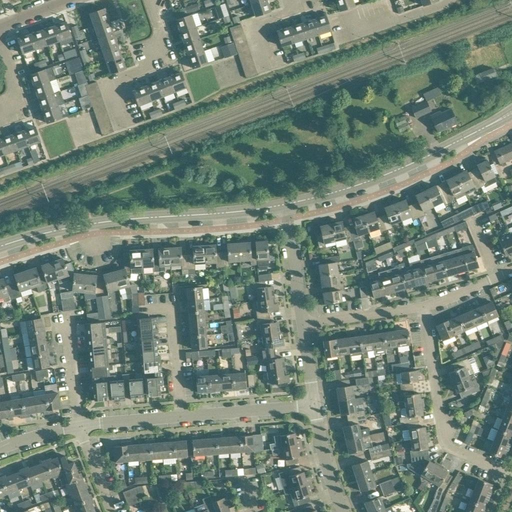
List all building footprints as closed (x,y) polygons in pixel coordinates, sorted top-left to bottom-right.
[(270,11),(266,0),(263,0),(251,4),(255,16),(270,11)] [(355,6),(352,0),(335,0),(339,11),(355,6)] [(224,4),(215,7),(219,19),(223,18),(228,16),(226,10),(224,4)] [(90,14),(94,26),(109,20),(105,9),(90,14)] [(176,20),(180,33),(196,28),(191,15),(176,20)] [(326,16),(313,20),(318,35),(331,31),(326,16)] [(113,32),(109,20),(94,26),(98,38),(113,32)] [(318,35),(313,20),(301,23),(306,39),(318,35)] [(66,22),(53,26),(59,41),(71,37),(66,22)] [(306,39),(301,23),(289,27),(294,43),(306,39)] [(231,34),(242,30),(241,24),(229,28),(231,34)] [(59,41),(53,26),(41,30),(47,45),(59,41)] [(294,43),(289,27),(277,31),(282,47),(294,43)] [(200,40),(196,28),(180,33),(184,45),(200,40)] [(47,45),(41,30),(30,34),(35,50),(47,45)] [(244,35),(242,30),(231,34),(233,39),(244,35)] [(117,44),(113,32),(98,38),(102,50),(117,44)] [(35,50),(30,34),(18,38),(23,54),(35,50)] [(246,41),(244,35),(233,39),(234,41),(235,45),(246,41)] [(204,51),(200,40),(184,45),(188,56),(204,51)] [(237,50),(248,46),(246,41),(235,45),(237,50)] [(233,43),(221,47),(225,58),(229,56),(237,54),(233,43)] [(333,43),(322,47),(324,52),(335,49),(333,43)] [(121,56),(117,44),(102,50),(106,62),(121,56)] [(238,56),(250,52),(248,46),(237,50),(238,53),(238,56)] [(75,49),(63,53),(63,54),(65,60),(71,58),(77,56),(75,49)] [(208,63),(204,51),(188,56),(192,69),(208,63)] [(240,61),(252,58),(250,52),(238,56),(240,61)] [(126,69),(121,56),(106,62),(110,74),(126,69)] [(253,63),(252,58),(240,61),(242,67),(253,63)] [(255,69),(253,63),(242,67),(244,72),(255,69)] [(257,74),(255,69),(244,72),(246,78),(257,74)] [(496,75),(493,69),(474,76),(477,83),(496,75)] [(30,75),(34,87),(50,82),(45,70),(30,75)] [(85,76),(83,71),(77,73),(75,73),(77,79),(79,78),(85,76)] [(181,72),(169,77),(175,92),(186,88),(181,72)] [(175,92),(169,77),(157,82),(163,97),(175,92)] [(54,94),(50,82),(34,87),(38,99),(54,94)] [(87,91),(98,88),(96,82),(85,86),(87,91)] [(163,97),(157,82),(145,86),(151,101),(163,97)] [(151,101),(145,86),(133,91),(139,106),(151,101)] [(100,93),(98,88),(87,91),(88,95),(89,97),(100,93)] [(102,99),(100,93),(89,97),(90,101),(91,102),(102,99)] [(58,106),(54,94),(38,99),(43,111),(58,106)] [(80,98),(78,98),(80,104),(82,104),(88,102),(90,101),(89,97),(88,95),(86,96),(80,98)] [(93,108),(104,104),(102,99),(91,102),(93,108)] [(430,112),(425,101),(411,107),(416,118),(430,112)] [(95,114),(106,110),(104,104),(93,108),(95,114)] [(62,118),(58,106),(43,111),(47,123),(62,118)] [(108,115),(106,110),(95,114),(96,119),(108,115)] [(457,123),(451,110),(440,114),(440,112),(431,116),(438,132),(457,123)] [(110,121),(108,115),(96,119),(98,125),(110,121)] [(100,130),(112,126),(110,121),(98,125),(100,130)] [(113,132),(112,126),(100,130),(102,136),(113,132)] [(35,127),(23,131),(28,146),(40,142),(35,127)] [(28,146),(23,131),(11,135),(16,150),(28,146)] [(16,150),(11,135),(0,138),(0,142),(4,154),(16,150)] [(500,164),(501,164),(503,167),(506,165),(505,162),(511,158),(511,143),(494,151),(500,164)] [(478,168),(473,170),(481,188),(485,186),(486,188),(497,182),(497,181),(494,176),(495,176),(486,158),(481,160),(482,162),(477,165),(478,168)] [(0,175),(10,172),(8,166),(0,168),(0,175)] [(481,188),(473,170),(467,173),(466,170),(460,173),(459,171),(455,173),(465,196),(475,191),(481,188)] [(465,196),(455,173),(445,178),(447,183),(442,185),(450,203),(465,196)] [(450,203),(442,185),(436,188),(435,186),(430,188),(429,186),(424,189),(433,207),(443,203),(445,206),(450,203)] [(433,207),(424,189),(419,191),(420,193),(415,196),(418,202),(413,204),(419,218),(426,215),(424,212),(433,207)] [(419,218),(413,204),(408,206),(405,200),(399,202),(399,200),(394,202),(402,221),(411,218),(413,221),(419,218)] [(486,201),(482,203),(485,210),(487,214),(491,213),(486,201)] [(402,221),(394,202),(389,204),(390,206),(384,208),(387,214),(381,216),(387,231),(393,228),(392,225),(402,221)] [(387,231),(381,216),(376,218),(373,212),(368,214),(367,211),(362,213),(369,233),(371,238),(381,234),(380,233),(387,231)] [(369,233),(362,213),(357,214),(358,217),(352,219),(354,225),(349,227),(353,241),(360,240),(359,236),(369,233)] [(353,241),(349,227),(343,228),(342,221),(336,223),(335,220),(331,221),(336,242),(346,239),(347,243),(353,241)] [(336,242),(331,221),(325,223),(326,225),(320,226),(321,233),(315,235),(319,249),(326,247),(325,244),(336,242)] [(454,227),(455,231),(456,232),(468,227),(466,222),(454,227)] [(511,251),(511,240),(509,235),(498,240),(505,255),(511,251)] [(256,250),(258,265),(258,266),(269,266),(267,241),(256,242),(256,250)] [(256,250),(250,250),(250,242),(239,243),(240,261),(251,260),(251,265),(258,265),(256,250)] [(240,261),(239,243),(227,244),(228,252),(222,252),(223,267),(230,267),(229,262),(240,261)] [(403,244),(392,249),(394,253),(404,248),(403,244)] [(205,264),(204,245),(193,246),(193,254),(187,255),(189,278),(189,274),(195,274),(194,264),(205,264)] [(215,245),(204,245),(205,264),(216,263),(216,268),(223,267),(222,252),(216,253),(215,245)] [(461,248),(468,270),(478,267),(472,245),(461,248)] [(181,247),(170,248),(171,266),(181,265),(182,270),(183,275),(185,274),(186,278),(189,278),(187,255),(181,255),(181,247)] [(171,266),(170,248),(158,249),(159,257),(153,257),(153,267),(153,272),(166,271),(165,266),(171,266)] [(461,248),(451,251),(457,273),(468,270),(461,248)] [(152,249),(141,250),(142,268),(153,267),(153,257),(152,249)] [(142,268),(141,250),(130,251),(130,257),(124,257),(124,269),(126,274),(132,273),(131,268),(142,268)] [(451,251),(441,254),(447,276),(457,273),(451,251)] [(441,254),(430,258),(436,279),(447,276),(441,254)] [(317,271),(318,276),(338,273),(336,263),(340,262),(339,256),(324,258),(325,264),(318,265),(319,271),(317,271)] [(74,274),(71,262),(64,265),(62,259),(59,260),(58,258),(52,260),(52,262),(58,279),(59,283),(69,280),(70,282),(73,281),(73,280),(74,274)] [(430,258),(419,261),(426,283),(436,279),(430,258)] [(366,268),(375,265),(374,260),(365,263),(366,268)] [(409,264),(410,267),(416,286),(426,283),(419,261),(409,264)] [(52,262),(41,266),(44,273),(47,283),(58,279),(52,262)] [(410,267),(405,268),(404,263),(398,265),(399,267),(405,289),(416,286),(410,267)] [(399,267),(388,270),(395,292),(405,289),(399,267)] [(44,273),(38,275),(35,268),(25,271),(31,288),(36,286),(39,293),(50,289),(47,283),(44,273)] [(130,286),(126,274),(124,269),(115,272),(119,289),(126,287),(127,294),(132,293),(130,286)] [(388,270),(378,273),(380,280),(380,279),(384,295),(395,292),(388,270)] [(31,288),(25,271),(14,275),(17,282),(11,284),(16,298),(18,303),(22,301),(21,297),(22,296),(22,297),(33,293),(31,288)] [(119,289),(115,272),(103,275),(108,292),(119,289)] [(339,284),(338,273),(318,276),(319,281),(321,281),(322,287),(329,286),(330,292),(340,290),(340,291),(344,290),(343,283),(339,284)] [(85,275),(74,274),(73,280),(73,281),(72,291),(83,292),(85,275)] [(259,282),(264,281),(272,280),(271,274),(258,275),(259,282)] [(96,276),(85,275),(83,292),(95,293),(96,276)] [(16,298),(11,284),(5,286),(3,279),(0,279),(0,298),(4,297),(5,302),(10,300),(16,298)] [(380,279),(380,280),(369,283),(373,298),(384,295),(380,279)] [(264,281),(259,282),(252,283),(253,294),(255,294),(256,300),(274,298),(273,286),(265,287),(264,281)] [(366,286),(364,287),(359,287),(361,299),(367,298),(366,286)] [(186,294),(187,300),(202,299),(201,287),(185,289),(185,294),(186,294)] [(342,301),(340,291),(340,290),(330,292),(323,293),(324,299),(321,299),(322,304),(342,301)] [(112,318),(108,295),(102,296),(105,319),(112,318)] [(105,319),(102,296),(96,298),(98,314),(99,319),(105,319)] [(70,311),(68,298),(61,299),(63,312),(70,311)] [(275,304),(274,298),(256,300),(258,308),(256,309),(257,319),(270,317),(269,311),(279,310),(278,304),(275,304)] [(203,311),(202,299),(187,300),(188,308),(186,308),(187,312),(203,311)] [(484,304),(479,306),(486,321),(497,316),(491,302),(484,305),(484,304)] [(486,321),(479,306),(475,308),(475,309),(469,312),(475,326),(486,321)] [(204,323),(203,311),(187,312),(187,318),(189,318),(189,324),(204,323)] [(475,326),(469,312),(462,314),(462,313),(457,315),(464,331),(475,326)] [(464,331),(457,315),(453,317),(454,318),(447,321),(453,335),(464,331)] [(134,326),(134,331),(138,330),(157,329),(157,328),(154,328),(154,323),(157,323),(156,317),(137,319),(137,325),(134,326)] [(271,323),(270,317),(257,319),(253,319),(255,330),(260,329),(261,336),(280,333),(278,322),(271,323)] [(26,321),(28,333),(45,330),(44,326),(42,326),(41,319),(26,321)] [(453,335),(447,321),(447,320),(442,322),(443,323),(436,326),(444,344),(455,340),(453,335)] [(105,327),(104,322),(85,324),(85,329),(88,329),(89,334),(86,335),(109,333),(109,328),(109,327),(105,327)] [(205,335),(204,323),(189,324),(190,332),(188,332),(189,336),(205,335)] [(155,339),(155,334),(158,334),(157,329),(138,330),(138,336),(134,336),(135,341),(139,341),(158,339),(155,339)] [(407,329),(395,331),(397,347),(409,345),(407,329)] [(45,335),(45,330),(28,333),(30,345),(45,342),(44,335),(45,335)] [(385,348),(383,331),(378,332),(378,333),(371,334),(373,350),(374,355),(386,353),(385,348)] [(397,347),(395,331),(388,332),(387,331),(383,331),(385,348),(386,353),(386,355),(392,355),(391,347),(397,347)] [(113,343),(112,338),(106,338),(105,333),(109,333),(86,335),(86,340),(89,340),(90,345),(87,345),(87,346),(110,344),(113,343)] [(280,340),(280,333),(261,336),(263,344),(261,344),(262,355),(275,352),(274,347),(284,346),(283,339),(280,340)] [(373,350),(371,334),(364,335),(364,334),(359,335),(361,352),(362,356),(362,359),(368,358),(367,351),(373,350)] [(206,348),(205,335),(189,336),(189,342),(191,342),(191,349),(206,348)] [(361,352),(359,335),(354,336),(354,337),(347,338),(349,353),(350,357),(362,356),(361,352)] [(501,335),(494,338),(496,343),(503,340),(501,335)] [(338,355),(335,338),(330,339),(330,340),(323,341),(325,357),(338,355)] [(349,353),(347,338),(340,339),(340,338),(335,338),(338,355),(349,353)] [(496,343),(494,338),(486,342),(488,347),(496,343)] [(159,344),(158,339),(139,341),(139,347),(135,347),(136,352),(156,350),(156,345),(159,344)] [(46,349),(45,342),(30,345),(32,357),(49,354),(48,349),(46,349)] [(478,342),(470,346),(473,350),(480,347),(478,342)] [(110,344),(87,346),(87,351),(90,350),(91,356),(111,354),(111,349),(107,350),(106,344),(110,344)] [(487,348),(489,353),(497,350),(495,344),(487,348)] [(465,354),(473,350),(470,346),(463,349),(460,350),(462,355),(465,354)] [(238,347),(230,348),(231,357),(231,354),(239,353),(238,347)] [(231,357),(230,348),(222,349),(222,355),(222,358),(231,357)] [(157,356),(156,350),(136,352),(136,357),(140,357),(141,362),(137,362),(137,363),(160,361),(160,356),(157,356)] [(462,355),(460,350),(452,354),(454,359),(462,355)] [(276,359),(275,352),(262,355),(264,365),(266,365),(267,372),(285,369),(283,358),(276,359)] [(49,359),(49,354),(32,357),(34,369),(49,366),(48,359),(49,359)] [(111,359),(111,354),(91,356),(91,362),(88,362),(89,367),(112,365),(108,365),(108,360),(111,359)] [(258,356),(246,358),(247,365),(259,363),(258,356)] [(451,384),(473,375),(474,375),(473,373),(478,371),(474,363),(470,365),(466,356),(457,360),(458,362),(447,367),(449,372),(449,373),(451,378),(449,379),(451,384)] [(160,361),(137,363),(137,368),(141,367),(142,373),(160,372),(161,372),(161,366),(158,367),(157,361),(160,361)] [(112,370),(112,365),(89,367),(92,367),(92,372),(89,373),(89,378),(91,378),(109,376),(109,370),(112,370)] [(286,375),(285,369),(267,372),(268,380),(266,380),(267,385),(289,382),(288,375),(286,375)] [(340,373),(340,370),(330,371),(331,379),(335,379),(341,378),(340,373)] [(400,384),(401,390),(413,389),(412,382),(418,382),(417,376),(419,376),(418,370),(400,373),(402,384),(400,384)] [(160,377),(160,372),(142,373),(141,373),(143,387),(146,387),(146,393),(151,392),(151,396),(160,395),(159,386),(162,385),(162,377),(160,377)] [(143,397),(143,387),(141,373),(135,374),(136,379),(129,380),(129,374),(125,375),(127,393),(130,393),(130,400),(131,400),(130,394),(135,394),(135,399),(136,399),(136,397),(143,397)] [(244,373),(232,374),(234,391),(239,390),(239,389),(246,388),(244,373)] [(234,391),(232,374),(220,375),(222,390),(229,390),(229,391),(234,391)] [(127,393),(125,375),(122,375),(123,381),(116,381),(116,375),(109,376),(111,390),(111,399),(119,399),(119,401),(120,401),(119,395),(124,395),(124,401),(125,400),(124,394),(127,393)] [(222,390),(220,375),(209,376),(210,393),(215,392),(215,391),(222,390)] [(476,385),(473,375),(451,384),(453,388),(455,388),(457,393),(459,392),(461,398),(479,391),(477,384),(476,385)] [(109,376),(91,378),(91,383),(90,383),(91,392),(94,392),(94,401),(103,400),(103,397),(108,396),(107,390),(111,390),(109,376)] [(210,393),(209,376),(196,377),(197,392),(205,392),(205,393),(210,393)] [(355,380),(356,386),(368,384),(367,378),(355,380)] [(336,388),(338,402),(354,399),(352,386),(336,388)] [(414,394),(413,389),(401,390),(401,397),(403,396),(404,402),(397,403),(398,408),(405,407),(423,404),(422,399),(420,399),(420,393),(414,394)] [(58,392),(45,395),(49,414),(53,413),(53,409),(60,408),(58,392)] [(49,414),(45,395),(33,397),(36,412),(43,411),(44,414),(49,414)] [(36,412),(33,397),(21,399),(25,418),(30,417),(29,413),(36,412)] [(356,411),(355,406),(363,404),(362,398),(354,399),(338,402),(341,415),(346,414),(347,420),(366,417),(364,410),(356,411)] [(25,418),(21,399),(10,401),(13,420),(13,416),(20,415),(20,418),(25,418)] [(13,420),(10,401),(0,402),(0,415),(0,418),(8,417),(8,420),(13,420)] [(423,404),(405,407),(406,418),(400,419),(401,425),(406,424),(418,422),(417,416),(423,415),(422,410),(424,409),(423,404)] [(511,410),(506,408),(502,406),(500,412),(504,413),(502,419),(511,422),(511,410)] [(368,429),(360,430),(358,424),(367,423),(366,417),(347,420),(348,426),(342,427),(346,440),(370,435),(368,429)] [(511,435),(511,422),(502,419),(498,430),(511,435)] [(419,428),(418,422),(406,424),(407,430),(409,430),(410,440),(428,438),(427,432),(425,433),(425,427),(419,428)] [(476,427),(473,433),(480,436),(483,429),(476,427)] [(509,447),(511,438),(511,435),(498,430),(493,441),(509,447)] [(241,452),(254,451),(252,435),(245,436),(245,432),(240,433),(241,452)] [(241,452),(240,433),(235,433),(235,436),(228,437),(229,453),(241,452)] [(281,444),(278,444),(271,445),(272,449),(301,444),(300,438),(296,439),(295,433),(280,436),(281,444)] [(229,453),(228,437),(221,438),(221,434),(216,435),(218,454),(229,453)] [(261,434),(252,435),(254,451),(254,452),(262,451),(262,447),(261,434)] [(218,454),(216,435),(211,435),(211,438),(204,439),(206,455),(218,454)] [(365,450),(363,443),(371,441),(370,435),(346,440),(349,454),(365,450)] [(206,455),(204,439),(197,440),(197,436),(192,437),(193,456),(206,455)] [(175,457),(174,438),(169,439),(169,442),(162,443),(163,458),(175,457)] [(178,438),(174,438),(175,457),(187,456),(186,441),(179,441),(178,438)] [(429,443),(428,438),(410,440),(412,451),(410,452),(411,458),(423,456),(428,455),(427,449),(428,449),(427,443),(429,443)] [(151,459),(150,440),(145,441),(145,444),(138,444),(139,460),(151,459)] [(163,458),(162,443),(155,443),(154,440),(150,440),(151,459),(163,458)] [(504,459),(509,447),(493,441),(489,453),(504,459)] [(127,461),(126,442),(121,442),(121,446),(114,446),(115,462),(127,461)] [(139,460),(138,444),(131,445),(130,442),(126,442),(127,461),(139,460)] [(302,450),(301,444),(272,449),(273,456),(280,455),(279,453),(283,452),(284,460),(285,460),(286,466),(299,463),(297,457),(299,457),(298,451),(302,450)] [(368,448),(370,455),(382,451),(380,445),(368,448)] [(382,451),(370,455),(371,460),(391,455),(390,449),(388,450),(382,451)] [(439,465),(435,462),(434,464),(429,461),(427,464),(424,462),(423,456),(411,458),(411,464),(408,464),(408,468),(421,474),(430,480),(439,465)] [(47,462),(46,460),(53,478),(58,477),(62,486),(65,485),(69,494),(81,490),(88,487),(87,487),(86,488),(82,477),(80,478),(74,462),(63,466),(69,482),(67,483),(57,458),(51,460),(47,462)] [(46,460),(41,462),(42,463),(36,466),(41,481),(52,477),(53,479),(53,478),(46,460)] [(352,466),(356,479),(372,474),(367,461),(352,466)] [(444,468),(439,465),(430,480),(439,486),(438,488),(436,491),(432,504),(439,506),(442,494),(443,491),(450,481),(444,478),(448,472),(443,470),(444,468)] [(36,466),(29,468),(28,467),(24,469),(30,485),(41,481),(36,466)] [(305,478),(303,472),(301,472),(300,467),(288,470),(278,473),(284,490),(311,482),(309,477),(305,478)] [(24,469),(23,469),(19,470),(20,472),(13,474),(18,489),(30,485),(24,469)] [(13,474),(6,477),(5,475),(1,477),(7,494),(18,489),(13,474)] [(376,486),(372,474),(356,479),(360,491),(376,486)] [(457,475),(453,481),(457,484),(461,477),(457,475)] [(393,486),(400,483),(398,477),(379,484),(381,490),(393,486)] [(478,479),(474,490),(489,496),(494,485),(478,479)] [(422,481),(418,487),(422,490),(426,484),(422,481)] [(453,490),(457,484),(453,481),(449,487),(453,490)] [(310,495),(308,489),(313,488),(311,482),(284,490),(285,495),(290,493),(294,507),(310,502),(309,496),(310,495)] [(403,489),(400,483),(393,486),(381,490),(383,496),(403,489)] [(173,484),(166,487),(169,495),(176,492),(173,484)] [(144,492),(141,486),(138,486),(123,492),(125,499),(136,495),(144,492)] [(272,486),(265,488),(267,495),(274,493),(272,486)] [(88,494),(86,488),(88,488),(88,487),(81,490),(69,494),(69,495),(71,494),(75,505),(92,499),(90,494),(88,494)] [(485,508),(489,496),(474,490),(469,501),(485,508)] [(229,511),(227,506),(233,504),(228,491),(222,494),(224,498),(213,503),(216,511),(229,511)] [(139,502),(136,495),(125,499),(128,506),(139,502)] [(216,511),(213,503),(210,497),(201,500),(203,505),(194,508),(195,511),(216,511)] [(364,503),(368,511),(377,511),(385,509),(379,497),(364,503)] [(92,504),(94,503),(92,499),(75,505),(77,511),(90,511),(95,511),(92,504)] [(482,511),(485,508),(469,501),(465,511),(482,511)] [(43,504),(46,511),(52,511),(49,502),(43,504)]
